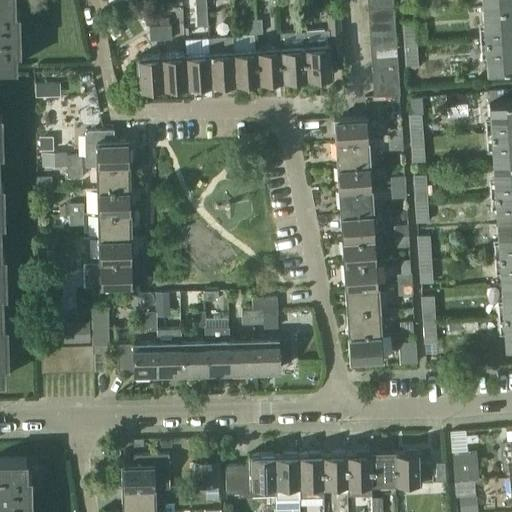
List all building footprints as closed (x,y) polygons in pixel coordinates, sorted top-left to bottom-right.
[(18,50),(18,30),(17,10),(14,10),(13,0),(0,0),(0,66),(15,66),(15,50),(18,50)] [(392,7),(392,0),(366,0),(367,8),(392,7)] [(511,67),(511,5),(481,8),(485,69),(511,67)] [(393,19),(392,7),(367,8),(368,21),(393,19)] [(342,54),(339,13),(326,14),(327,29),(304,30),(303,30),(306,77),(331,75),(330,55),(342,54)] [(306,77),(303,30),(304,30),(303,16),(292,17),(293,31),(279,32),(280,46),(282,78),(306,77)] [(265,18),(254,18),(255,32),(266,32),(265,18)] [(394,31),(393,19),(368,21),(369,33),(394,31)] [(418,67),(415,19),(401,20),(405,68),(418,67)] [(207,37),(206,23),(196,23),(197,37),(207,37)] [(170,39),(169,25),(158,26),(159,40),(170,39)] [(159,40),(158,26),(147,27),(148,41),(159,40)] [(395,44),(394,31),(369,33),(370,46),(395,44)] [(235,81),(232,50),(231,35),(207,37),(208,51),(210,83),(235,81)] [(396,56),(395,44),(370,46),(371,58),(396,56)] [(282,78),(280,46),(257,48),(259,80),(282,78)] [(259,80),(257,48),(232,50),(235,81),(259,80)] [(210,83),(208,51),(184,53),(186,85),(210,83)] [(186,85),(184,53),(160,55),(162,86),(186,85)] [(162,86),(160,55),(137,56),(139,88),(162,86)] [(397,69),(396,56),(371,58),(372,70),(397,69)] [(398,81),(397,69),(372,70),(372,83),(398,81)] [(399,94),(398,81),(372,83),(373,95),(399,94)] [(47,83),(35,83),(35,96),(47,96),(47,83)] [(511,159),(511,98),(488,100),(492,161),(511,159)] [(424,161),(421,114),(408,115),(411,162),(424,161)] [(367,140),(365,115),(334,117),(336,141),(367,140)] [(402,137),(401,127),(387,127),(388,138),(402,137)] [(127,163),(127,139),(112,139),(112,129),(88,130),(84,134),(85,165),(96,165),(96,164),(127,163)] [(51,134),(39,134),(39,148),(51,148),(51,134)] [(402,148),(402,137),(388,138),(388,149),(402,148)] [(368,163),(367,140),(336,141),(337,165),(368,163)] [(65,150),(41,151),(42,164),(65,163),(65,150)] [(80,165),(80,155),(66,155),(66,166),(80,165)] [(511,221),(511,159),(492,161),(496,222),(511,221)] [(128,187),(127,163),(96,164),(96,165),(97,188),(128,187)] [(370,187),(368,163),(337,165),(339,189),(370,187)] [(81,176),(80,165),(66,166),(67,177),(81,176)] [(405,185),(404,174),(390,175),(391,186),(405,185)] [(428,222),(425,174),(412,175),(415,223),(428,222)] [(49,175),(35,175),(35,186),(49,186),(49,175)] [(405,196),(405,185),(391,186),(391,196),(405,196)] [(129,212),(128,187),(97,188),(97,213),(129,212)] [(372,211),(370,187),(339,189),(340,213),(372,211)] [(50,190),(35,190),(35,206),(50,206),(50,190)] [(68,203),(59,206),(59,214),(68,213),(82,213),(82,202),(68,203)] [(373,236),(372,211),(340,213),(342,238),(373,236)] [(129,236),(129,212),(97,213),(98,236),(129,236)] [(83,224),(82,213),(68,213),(69,224),(83,224)] [(511,282),(511,221),(496,222),(500,283),(511,282)] [(408,233),(407,223),(393,224),(394,234),(408,233)] [(409,244),(408,233),(394,234),(395,245),(409,244)] [(433,283),(429,235),(416,236),(419,283),(433,283)] [(130,260),(129,236),(98,236),(99,260),(130,260)] [(375,260),(373,236),(342,238),(344,262),(375,260)] [(83,262),(83,250),(47,251),(47,263),(83,262)] [(131,284),(130,260),(99,260),(99,285),(131,284)] [(377,285),(375,260),(344,262),(345,287),(377,285)] [(56,264),(40,264),(41,280),(51,280),(56,275),(56,264)] [(411,283),(411,272),(397,273),(397,284),(411,283)] [(511,343),(511,282),(500,283),(504,345),(511,343)] [(412,293),(411,283),(397,284),(398,294),(412,293)] [(378,309),(377,285),(345,287),(347,311),(378,309)] [(217,289),(204,289),(204,298),(217,298),(217,289)] [(155,291),(156,303),(168,302),(167,290),(155,291)] [(276,314),(276,295),(251,296),(252,308),(252,323),(263,322),(262,314),(276,314)] [(437,343),(433,296),(420,297),(423,344),(437,343)] [(8,362),(7,341),(7,321),(2,321),(2,307),(0,306),(0,377),(3,377),(3,362),(8,362)] [(252,323),(252,308),(241,308),(242,323),(252,323)] [(204,324),(203,309),(193,310),(193,324),(204,324)] [(380,333),(378,309),(347,311),(349,334),(380,333)] [(155,325),(155,310),(144,311),(145,325),(155,325)] [(166,310),(155,310),(156,325),(166,324),(166,310)] [(412,319),(400,319),(400,321),(401,331),(413,331),(412,319)] [(88,320),(62,321),(62,340),(88,340),(88,320)] [(229,326),(204,327),(205,339),(206,371),(230,370),(229,338),(229,326)] [(381,357),(380,333),(349,334),(350,359),(381,357)] [(107,370),(106,335),(93,336),(93,344),(94,370),(107,370)] [(290,356),(290,337),(252,338),(253,369),(278,369),(278,356),(290,356)] [(253,369),(252,338),(229,338),(230,370),(253,369)] [(182,371),(181,339),(156,340),(157,372),(182,371)] [(206,371),(205,339),(181,339),(182,371),(206,371)] [(132,340),(115,341),(116,369),(132,368),(132,372),(157,372),(156,340),(132,340)] [(401,342),(399,342),(401,362),(417,361),(415,341),(401,342)] [(80,371),(79,344),(67,345),(68,371),(80,371)] [(94,370),(93,344),(79,344),(80,371),(94,370)] [(56,371),(55,345),(41,346),(42,372),(56,371)] [(68,371),(67,345),(55,345),(56,371),(68,371)] [(394,481),(393,449),(370,450),(371,482),(394,481)] [(418,449),(393,449),(394,481),(431,480),(430,461),(418,462),(418,449)] [(371,482),(370,450),(345,451),(347,482),(371,482)] [(473,450),(452,452),(454,479),(476,477),(473,450)] [(322,451),(297,452),(299,484),(299,495),(322,495),(322,483),(323,483),(322,451)] [(347,482),(345,451),(322,451),(323,483),(347,482)] [(299,484),(297,452),(274,453),(275,484),(299,484)] [(134,462),(122,463),(122,487),(153,486),(168,485),(170,485),(169,453),(133,453),(134,462)] [(238,461),(225,461),(226,490),(237,490),(237,494),(274,493),(273,484),(275,484),(274,453),(249,453),(250,461),(239,461),(238,461)] [(30,511),(29,473),(25,473),(25,457),(0,457),(0,511),(30,511)] [(217,458),(193,459),(194,485),(218,484),(217,458)] [(154,511),(153,486),(122,487),(123,511),(154,511)] [(216,486),(206,486),(206,496),(216,496),(216,486)] [(474,495),(458,496),(459,511),(469,511),(476,511),(474,495)] [(380,511),(380,496),(372,497),(372,511),(380,511)] [(372,511),(372,497),(361,497),(361,511),(372,511)]
